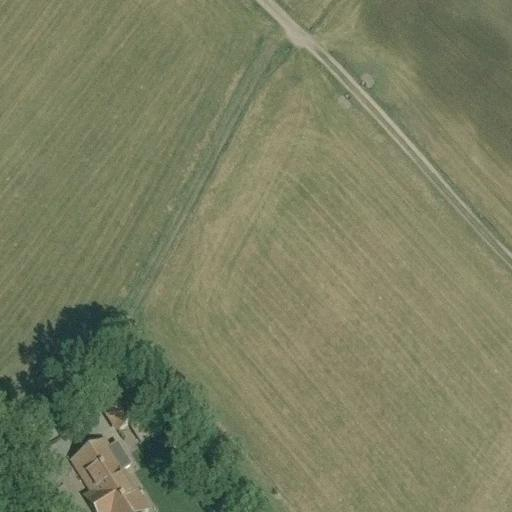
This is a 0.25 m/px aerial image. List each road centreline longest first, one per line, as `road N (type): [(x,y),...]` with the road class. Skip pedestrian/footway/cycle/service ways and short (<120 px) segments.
road 1 (track): [(293,27),(259,65),(114,339)]
road 2 (track): [(263,0),(511,259)]
road 3 (unclassified): [(0,456),(86,383),(114,339)]
